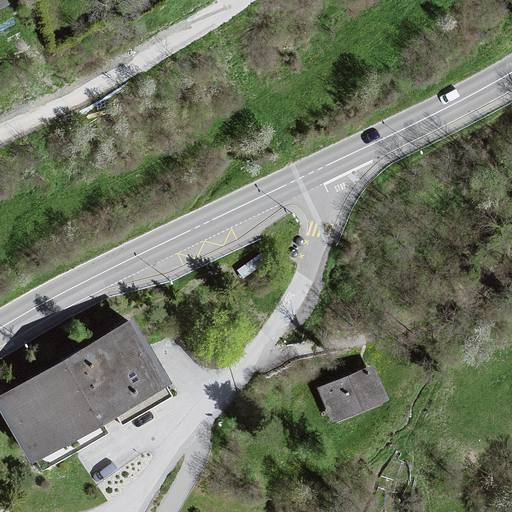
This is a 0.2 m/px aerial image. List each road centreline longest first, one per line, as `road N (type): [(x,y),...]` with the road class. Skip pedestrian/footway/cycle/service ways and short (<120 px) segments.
road 1 (residential): [(315,169),(327,196),(322,232),(224,415),(112,511)]
road 2 (secondary): [(315,169),(0,327)]
road 3 (residential): [(0,128),(98,79),(221,0)]
road 4 (secondary): [(511,71),(315,169)]
